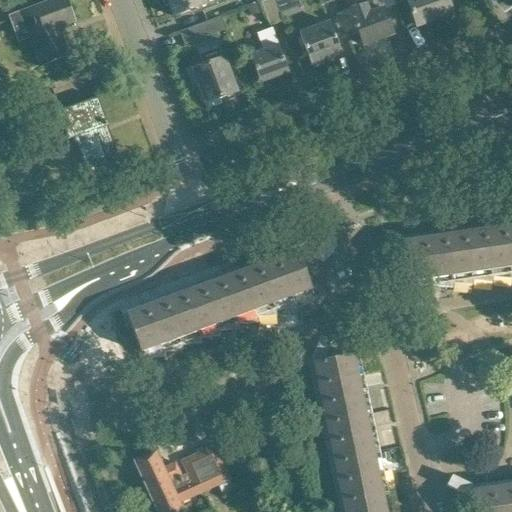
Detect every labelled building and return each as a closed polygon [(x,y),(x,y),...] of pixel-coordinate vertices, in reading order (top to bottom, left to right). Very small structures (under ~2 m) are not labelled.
[(66,0),(53,0),(46,3),(9,16),(15,32),(26,28),(40,67),(68,57),(57,28),(75,22),(66,0)] [(166,0),(173,17),(198,8),(200,13),(219,6),(228,3),(226,0),(166,0)] [(273,0),(268,0),(261,3),(265,12),(270,25),(281,20),(273,0)] [(364,6),(339,15),(346,33),(355,29),(356,30),(357,30),(363,46),(392,35),(379,0),(378,0),(364,5),(364,6)] [(406,0),(416,27),(452,14),(446,0),(406,0)] [(257,4),(245,8),(249,18),(265,12),(261,3),(257,4)] [(179,33),(184,46),(224,31),(220,18),(179,33)] [(299,34),(304,47),(311,65),(341,54),(329,23),(299,34)] [(249,56),(253,65),(259,84),(288,74),(272,28),(256,34),(263,51),(249,56)] [(235,93),(223,59),(193,70),(205,104),(235,93)] [(75,138),(80,151),(87,170),(117,159),(105,126),(107,126),(97,98),(78,105),(58,113),(68,140),(75,138)] [(411,289),(412,289),(412,288),(432,285),(432,287),(452,289),(453,284),(472,286),(472,281),(492,283),(492,278),(511,280),(511,275),(511,274),(511,226),(404,242),(411,289)] [(298,309),(316,302),(328,297),(318,269),(320,269),(336,246),(327,239),(314,257),(310,247),(126,314),(143,359),(143,358),(143,359),(164,357),(163,352),(183,350),(182,345),(201,343),(201,338),(220,337),(219,332),(239,330),(238,325),(257,323),(257,318),(276,316),(276,311),(298,309)] [(392,511),(359,354),(343,357),(326,361),(325,356),(331,342),(320,337),(312,358),(313,364),(343,511),(392,511)] [(214,447),(204,452),(216,477),(226,472),(214,447)] [(134,462),(148,492),(180,477),(175,463),(163,468),(155,452),(134,462)] [(180,477),(148,492),(157,511),(182,511),(178,503),(229,480),(226,472),(216,477),(204,452),(192,458),(197,469),(187,474),(180,477)] [(182,462),(187,474),(197,469),(192,458),(182,462)] [(472,496),(474,511),(511,511),(511,485),(473,492),(473,491),(472,491),(472,486),(452,476),(446,487),(466,496),(472,496)]
